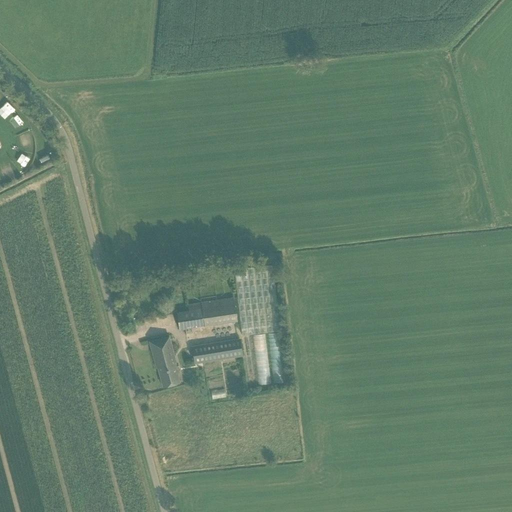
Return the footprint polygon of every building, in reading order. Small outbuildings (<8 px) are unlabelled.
[(9,115),(15,108),(8,103),(3,110),(9,115)] [(22,135),(23,146),(33,145),(32,135),(22,135)] [(18,151),(13,160),(28,166),(32,157),(18,151)] [(272,265),(234,269),(241,335),(280,331),(272,265)] [(189,311),(177,313),(179,330),(204,326),(204,327),(237,322),(234,297),(233,298),(218,300),(188,305),(189,311)] [(169,337),(149,342),(156,368),(157,368),(163,387),(180,383),(174,363),(172,363),(171,357),(174,357),(169,337)] [(194,364),(242,356),(239,339),(192,347),(194,364)]
